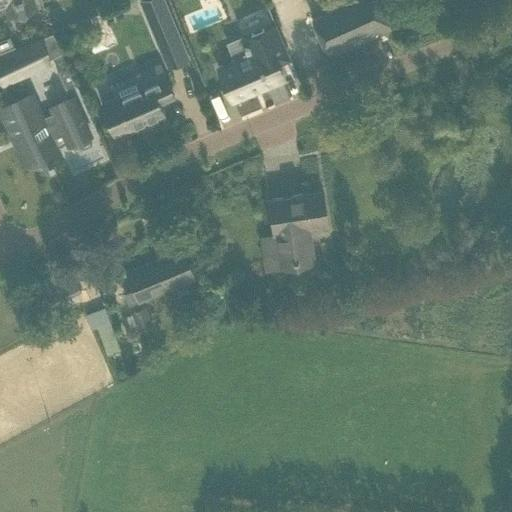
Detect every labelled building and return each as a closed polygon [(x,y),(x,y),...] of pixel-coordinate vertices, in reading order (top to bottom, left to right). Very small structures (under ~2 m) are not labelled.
[(137,0),(166,68),(190,58),(165,0),(137,0)] [(340,0),(342,5),(311,19),(328,56),(390,28),(377,0),(340,0)] [(251,53),(220,66),(233,95),(263,82),(265,86),(286,77),(280,63),(291,58),(276,24),(245,37),(251,53)] [(11,36),(0,40),(0,51),(15,45),(11,36)] [(48,61),(38,40),(9,53),(19,75),(48,61)] [(163,113),(158,102),(173,95),(160,64),(142,71),(145,76),(113,90),(116,97),(101,104),(114,134),(163,113)] [(52,107),(57,117),(44,123),(31,95),(0,109),(25,164),(36,159),(41,169),(49,166),(49,167),(54,165),(53,164),(61,160),(51,138),(64,132),(69,143),(89,134),(72,98),(52,107)] [(313,261),(307,228),(327,225),(321,192),(268,200),(273,234),(274,234),(276,244),(261,246),(264,269),(313,261)] [(144,298),(194,278),(189,267),(181,248),(126,271),(133,289),(124,293),(128,305),(144,298)] [(26,288),(38,312),(80,291),(72,274),(55,282),(52,275),(26,288)] [(205,299),(190,303),(194,316),(209,311),(205,299)] [(151,325),(153,324),(145,306),(131,311),(139,330),(144,328),(145,331),(152,328),(151,325)] [(115,337),(103,342),(107,354),(120,349),(115,337)]
